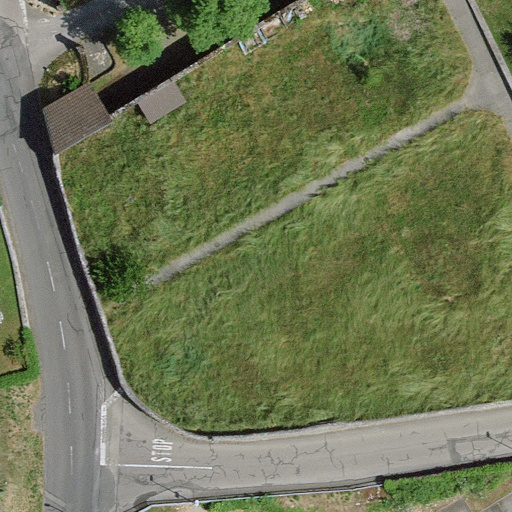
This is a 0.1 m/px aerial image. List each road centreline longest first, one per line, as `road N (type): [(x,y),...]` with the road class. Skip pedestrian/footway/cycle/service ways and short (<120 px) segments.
road 1 (residential): [(70,467),(263,464),(511,431)]
road 2 (tertiary): [(70,467),(56,324),(15,132),(0,105)]
